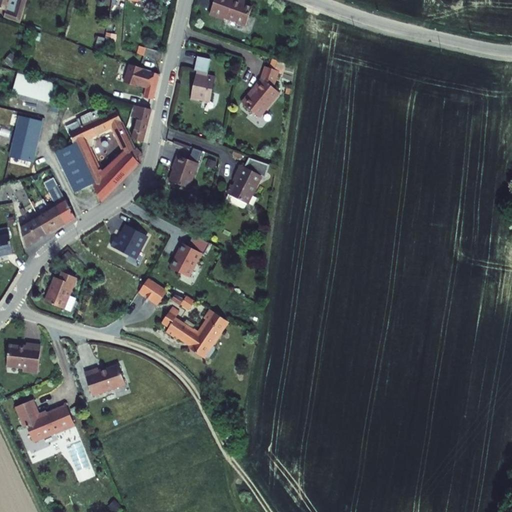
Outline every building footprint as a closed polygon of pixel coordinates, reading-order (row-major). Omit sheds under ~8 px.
[(32,7),(33,0),(0,0),(0,6),(3,7),(3,9),(13,12),(10,19),(26,25),(28,20),(32,7)] [(248,23),(252,24),(259,6),(245,1),(244,0),(219,0),(215,13),(229,18),(230,16),(240,20),(242,22),(246,24),(248,23)] [(151,56),(166,62),(168,54),(153,48),(151,56)] [(204,70),(198,98),(207,100),(207,97),(216,99),(222,75),(213,73),(216,58),(203,55),(200,69),(204,70)] [(138,66),(133,82),(152,88),(150,99),(158,101),(163,76),(164,75),(156,73),(156,72),(138,66)] [(270,78),(281,86),(286,71),(274,67),(270,78)] [(25,71),(17,99),(60,112),(68,84),(27,72),(25,71)] [(92,86),(90,90),(110,97),(114,84),(94,78),(92,86)] [(254,106),(270,118),(289,92),(281,86),(270,78),(262,90),(264,92),(254,106)] [(60,112),(68,114),(75,86),(68,84),(60,112)] [(143,120),(138,140),(148,143),(156,110),(139,106),(136,118),(143,120)] [(95,112),(76,120),(78,124),(66,130),(74,145),(93,185),(102,204),(142,164),(144,156),(137,147),(135,148),(127,133),(116,113),(99,120),(95,112)] [(16,157),(38,160),(43,121),(22,118),(16,157)] [(75,192),(93,185),(74,145),(55,154),(75,192)] [(179,181),(199,188),(208,164),(187,156),(184,163),(186,164),(179,181)] [(243,186),(241,185),(236,194),(256,204),(270,176),(273,177),(278,165),(258,158),(254,168),(250,166),(243,180),(245,181),(243,186)] [(61,202),(63,205),(73,227),(83,221),(72,200),(71,200),(62,179),(52,183),(61,202)] [(44,215),(54,236),(73,227),(63,205),(44,215)] [(44,241),(54,236),(44,215),(34,221),(44,241)] [(31,248),(44,241),(34,221),(26,225),(31,248)] [(125,221),(112,245),(138,259),(151,235),(125,221)] [(172,267),(195,276),(208,239),(193,234),(189,245),(181,242),(172,267)] [(0,252),(2,259),(19,255),(15,238),(0,240),(0,252)] [(65,283),(61,282),(55,304),(74,309),(80,311),(84,295),(78,294),(82,277),(68,274),(65,283)] [(169,303),(177,291),(157,278),(156,280),(150,289),(169,303)] [(174,299),(191,308),(195,300),(178,291),(174,299)] [(197,345),(211,355),(237,319),(219,306),(212,316),(216,319),(208,330),(203,326),(201,329),(182,316),(188,308),(182,304),(171,318),(178,322),(174,328),(182,334),(184,330),(200,342),(197,345)] [(23,364),(22,369),(37,372),(44,344),(29,341),(28,344),(11,340),(7,361),(23,364)] [(83,370),(93,393),(127,378),(119,360),(98,368),(97,365),(83,370)] [(37,412),(41,411),(34,397),(31,398),(37,412)] [(30,425),(36,439),(76,421),(67,401),(48,410),(45,411),(46,413),(42,415),(41,411),(37,412),(31,398),(17,404),(24,421),(28,419),(30,425)]
